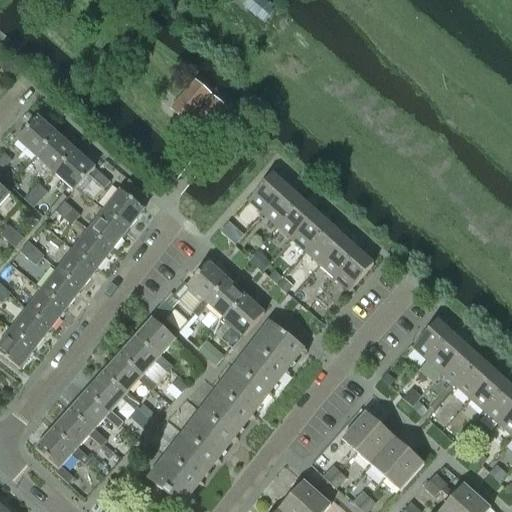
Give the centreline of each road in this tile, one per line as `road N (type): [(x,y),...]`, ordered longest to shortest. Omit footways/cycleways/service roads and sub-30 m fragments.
road 1 (residential): [(226,511),(413,283)]
road 2 (residential): [(0,435),(175,217)]
